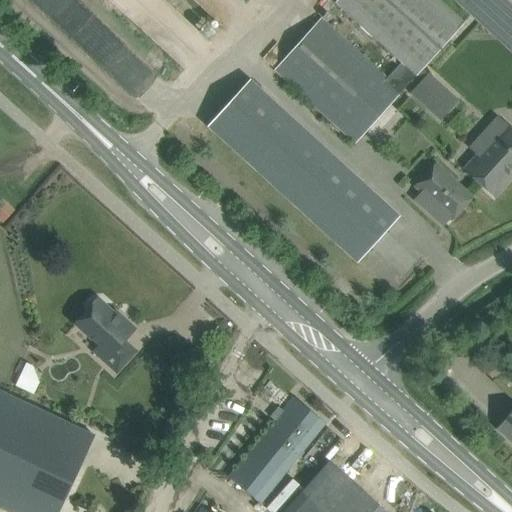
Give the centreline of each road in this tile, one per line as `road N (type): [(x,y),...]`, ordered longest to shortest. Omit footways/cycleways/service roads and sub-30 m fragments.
road 1 (unclassified): [(153,511),(265,314)]
road 2 (secondary): [(285,294),(157,181),(122,161)]
road 3 (secondary): [(122,161),(142,194),(265,314)]
road 4 (secondary): [(511,511),(373,376)]
road 5 (secondary): [(355,395),(501,511)]
road 6 (unclassified): [(373,376),(450,296),(511,257)]
road 7 (secondary): [(122,161),(0,48)]
road 8 (secondary): [(265,314),(355,395)]
road 9 (secondary): [(373,376),(285,294)]
